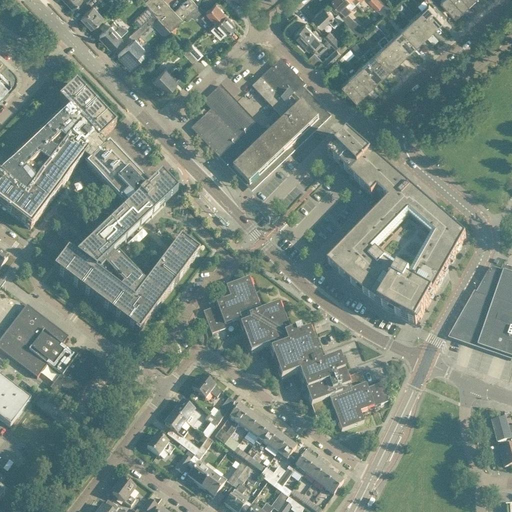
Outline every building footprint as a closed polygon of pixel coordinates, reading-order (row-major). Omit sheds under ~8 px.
[(145,0),(144,2),(148,5),(154,11),(158,16),(171,29),(185,16),(197,4),(192,0),(184,0),(173,11),(162,0),(145,0)] [(333,0),(346,13),(356,3),(353,0),(333,0)] [(368,0),(383,16),(390,10),(380,0),(368,0)] [(387,0),(380,0),(390,10),(394,6),(387,0)] [(433,0),(430,0),(429,2),(437,11),(444,18),(447,15),(433,0)] [(447,4),(456,14),(463,8),(455,0),(436,0),(443,7),(447,4)] [(200,16),(205,22),(210,26),(224,12),(215,2),(206,11),(200,16)] [(437,11),(429,2),(422,8),(437,24),(444,18),(437,11)] [(185,16),(188,20),(192,16),(194,18),(204,9),(198,3),(197,4),(185,16)] [(95,22),(99,26),(106,19),(102,15),(93,5),(81,16),(91,26),(95,22)] [(139,25),(154,11),(148,5),(141,12),(133,19),(139,25)] [(340,21),(325,6),(314,16),(323,26),(328,20),(334,26),(340,21)] [(437,24),(422,8),(416,14),(431,31),(437,24)] [(130,67),(143,55),(140,52),(144,48),(135,38),(152,22),(158,16),(154,11),(137,27),(124,40),(128,44),(117,54),(130,67)] [(224,12),(210,26),(215,31),(219,36),(234,23),(224,12)] [(347,12),(342,17),(349,24),(357,32),(361,36),(366,32),(347,12)] [(431,31),(416,14),(409,20),(424,37),(431,31)] [(110,46),(117,39),(128,29),(119,23),(117,25),(114,21),(110,24),(106,20),(99,26),(103,30),(99,35),(110,46)] [(409,20),(402,26),(417,43),(424,37),(409,20)] [(296,33),(310,48),(314,44),(316,45),(321,40),(316,35),(306,23),(296,33)] [(345,27),(353,35),(357,32),(349,24),(345,27)] [(369,29),(370,30),(369,30),(373,34),(374,35),(380,30),(374,24),(369,29)] [(402,26),(396,33),(411,49),(417,43),(402,26)] [(336,48),(340,52),(348,45),(346,43),(343,46),(340,43),(341,43),(329,30),(324,35),(327,39),(332,43),(336,48)] [(368,39),(373,34),(369,30),(364,35),(368,39)] [(387,36),(389,39),(404,55),(411,49),(396,33),(393,30),(387,36)] [(389,39),(382,45),(397,61),(404,55),(389,39)] [(176,46),(193,63),(198,58),(187,47),(181,41),(176,46)] [(217,41),(210,48),(214,52),(221,45),(217,41)] [(198,58),(202,54),(192,43),(187,47),(198,58)] [(382,45),(376,51),(391,67),(397,61),(382,45)] [(371,46),(365,52),(369,57),(384,74),(391,67),(376,51),(371,46)] [(323,61),(327,66),(340,52),(336,48),(323,61)] [(354,54),(350,48),(343,55),(347,60),(354,54)] [(384,74),(369,57),(363,63),(378,80),(384,74)] [(356,69),(371,86),(378,80),(363,63),(356,69)] [(204,104),(212,112),(194,129),(218,155),(219,154),(233,169),(233,170),(251,189),(264,177),(262,175),(288,150),(290,152),(305,138),(304,138),(317,125),(318,126),(326,118),(304,95),(302,97),(299,94),(303,90),(289,76),(290,75),(279,64),(253,89),(283,120),(267,135),(221,88),(204,104)] [(176,79),(182,73),(175,65),(169,71),(165,67),(156,76),(155,75),(152,78),(157,83),(158,82),(161,86),(160,87),(161,88),(162,87),(165,89),(164,89),(165,90),(176,79)] [(356,69),(350,75),(350,76),(364,92),(371,86),(356,69)] [(10,81),(9,82),(1,74),(0,75),(0,92),(11,82),(10,81)] [(358,98),(364,92),(350,76),(343,82),(358,98)] [(112,257),(131,239),(132,239),(133,239),(133,238),(134,237),(134,236),(177,195),(161,178),(149,190),(108,147),(106,150),(99,143),(116,127),(76,85),(59,101),(69,112),(67,114),(65,111),(2,170),(4,173),(0,177),(0,207),(30,230),(83,161),(86,162),(81,169),(123,214),(76,258),(68,252),(54,271),(138,335),(199,255),(180,241),(145,287),(144,285),(145,284),(118,256),(114,260),(112,257)] [(336,119),(331,127),(343,136),(349,129),(336,119)] [(404,322),(407,323),(415,328),(416,328),(466,240),(360,148),(348,161),(384,197),(396,208),(335,271),(350,285),(366,297),(384,308),(390,312),(389,314),(396,318),(399,319),(404,322)] [(485,280),(452,338),(493,353),(506,357),(511,359),(511,275),(504,273),(501,272),(491,268),(490,268),(490,269),(491,269),(488,274),(485,280)] [(217,308),(203,313),(211,336),(226,330),(225,327),(238,322),(242,334),(244,333),(249,346),(247,347),(250,355),(268,348),(273,360),(275,359),(279,372),(278,373),(281,381),(299,374),(303,386),(305,385),(310,398),(308,399),(311,407),(329,400),(333,412),(335,411),(340,424),(338,425),(341,433),(364,424),(360,414),(367,411),(366,409),(379,404),(380,406),(388,403),(381,384),(367,390),(365,386),(351,391),(347,379),(345,380),(340,367),(342,366),(339,358),(324,364),(322,359),(319,360),(316,353),(315,354),(310,341),(312,340),(309,332),(291,339),(286,327),(284,328),(279,315),(281,314),(278,306),(260,312),(256,301),(253,302),(249,289),(251,288),(248,280),(226,288),(230,299),(215,304),(217,308)] [(26,307),(0,341),(0,351),(37,380),(47,366),(60,376),(60,377),(50,390),(72,407),(82,394),(92,381),(104,366),(84,351),(83,350),(77,357),(62,346),(68,339),(65,336),(58,331),(45,321),(32,311),(26,307)] [(7,385),(4,382),(0,379),(0,421),(10,429),(30,402),(23,397),(7,385)] [(196,384),(191,390),(205,401),(210,395),(216,400),(221,393),(201,379),(197,385),(196,384)] [(210,413),(209,415),(219,423),(234,403),(229,399),(218,413),(215,410),(212,414),(210,413)] [(200,417),(181,403),(173,415),(186,424),(190,418),(196,423),(200,417)] [(229,419),(239,426),(248,413),(238,406),(229,419)] [(258,420),(248,413),(239,426),(248,433),(258,420)] [(186,435),(181,430),(186,424),(173,415),(164,426),(183,440),(186,435)] [(213,428),(215,429),(219,423),(209,415),(204,421),(213,428)] [(511,427),(508,428),(506,418),(492,422),(498,443),(511,440),(511,442),(511,441),(511,427)] [(248,433),(257,440),(258,441),(267,427),(258,420),(248,433)] [(214,439),(224,446),(230,439),(236,431),(231,427),(225,435),(220,431),(214,439)] [(254,444),(258,447),(261,443),(267,448),(277,434),(267,427),(258,441),(257,440),(254,444)] [(268,449),(265,452),(274,459),(287,442),(277,434),(267,448),(268,449)] [(174,450),(156,436),(147,449),(159,458),(164,451),(170,456),(174,450)] [(188,452),(195,457),(207,440),(204,437),(195,449),(189,445),(185,450),(188,452)] [(230,439),(224,446),(234,453),(237,449),(237,448),(239,445),(230,439)] [(207,440),(195,457),(193,459),(198,462),(212,444),(207,440)] [(287,462),(296,449),(287,442),(274,459),(275,459),(276,458),(280,461),(282,458),(287,462)] [(511,446),(500,450),(505,469),(511,466),(511,446)] [(234,453),(243,460),(246,456),(237,449),(234,453)] [(181,475),(193,459),(195,457),(188,452),(175,470),(181,475)] [(304,455),(295,468),(304,475),(314,462),(304,455)] [(256,463),(246,456),(243,460),(253,467),(256,463)] [(324,469),(314,462),(304,475),(314,482),(324,469)] [(200,463),(188,480),(201,489),(211,476),(203,470),(205,467),(200,463)] [(258,465),(256,463),(253,467),(262,474),(266,470),(265,469),(265,470),(258,465)] [(232,487),(237,480),(246,468),(241,465),(227,484),(232,487)] [(246,468),(237,480),(243,485),(252,473),(246,468)] [(288,468),(288,469),(284,473),(276,485),(282,489),(294,472),(288,468)] [(324,489),(333,476),(324,469),(314,482),(324,489)] [(274,476),(266,470),(262,474),(276,485),(284,473),(279,470),(274,476)] [(220,479),(219,481),(211,476),(201,489),(214,499),(226,482),(220,479)] [(343,483),(333,476),(324,489),(333,496),(343,483)] [(128,499),(134,490),(122,481),(112,495),(130,509),(134,504),(128,499)] [(240,511),(246,504),(240,499),(244,494),(238,489),(225,507),(231,511),(240,511)] [(302,498),(293,491),(290,495),(299,502),(302,498)] [(0,511),(8,511),(17,502),(7,494),(6,494),(7,495),(5,496),(0,492),(0,511)] [(275,511),(278,511),(288,500),(282,495),(272,509),(275,511)] [(302,498),(299,502),(309,509),(312,505),(302,498)] [(292,509),(295,505),(288,500),(278,511),(288,511),(291,509),(292,509)] [(138,511),(136,510),(135,511),(152,511),(156,507),(150,502),(141,511),(138,511)]
